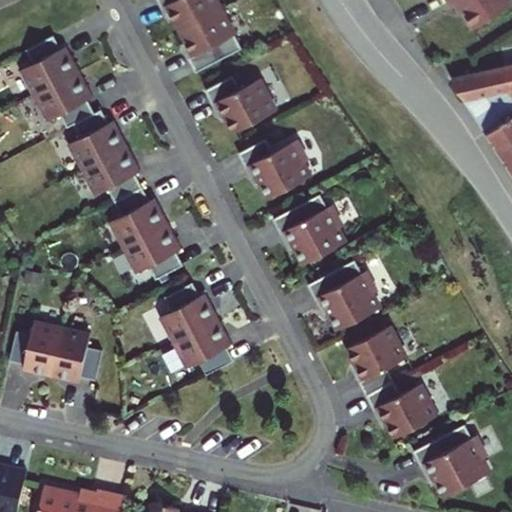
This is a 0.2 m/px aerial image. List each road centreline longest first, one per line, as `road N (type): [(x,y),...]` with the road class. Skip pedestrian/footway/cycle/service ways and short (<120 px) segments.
road 1 (residential): [(257,479),(296,468),(314,452),(323,430),(319,401),(107,0)]
road 2 (unclassified): [(341,4),(440,120),(511,223)]
road 3 (residential): [(0,419),(257,479)]
road 4 (residential): [(257,479),(398,511)]
